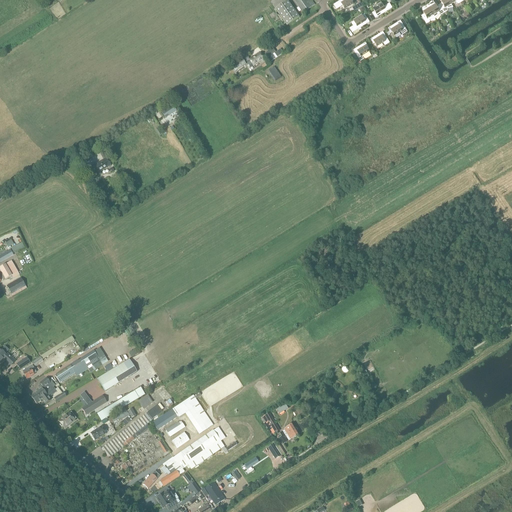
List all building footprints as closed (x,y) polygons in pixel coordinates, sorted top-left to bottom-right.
[(311,0),(294,0),(303,13),(315,5),(311,0)] [(352,3),(356,1),(355,0),(342,0),(334,6),(336,10),(343,6),(345,10),(353,4),(352,3)] [(453,8),(447,0),(439,0),(443,5),(440,7),(444,14),(446,16),(447,16),(447,12),(448,12),(448,9),(453,8)] [(462,3),(460,0),(447,0),(453,8),(451,5),(455,3),(458,5),(461,3),(462,3)] [(287,26),(300,17),(288,1),(276,9),(287,26)] [(427,6),(436,19),(439,15),(441,16),(444,14),(440,7),(437,9),(434,3),(433,3),(432,2),(429,5),(427,6)] [(381,16),(393,9),(390,4),(384,8),(381,4),(373,9),(375,12),(372,14),(376,19),(379,17),(379,16),(381,15),(381,16)] [(436,19),(427,6),(425,7),(422,8),(422,10),(425,16),(422,18),(427,25),(430,23),(430,20),(435,19),(435,20),(436,19)] [(356,25),(350,29),(352,34),(364,26),(366,25),(370,23),(366,17),(364,19),(362,16),(362,17),(354,22),(356,25)] [(403,35),(408,32),(401,21),(397,24),(396,25),(395,25),(388,29),(390,32),(391,34),(393,33),(395,36),(401,32),(403,35)] [(385,47),(390,44),(383,32),(379,35),(380,35),(378,36),(371,40),(374,45),(375,44),(377,47),(383,43),(385,47)] [(353,51),(358,59),(355,60),(359,66),(362,64),(361,62),(364,60),(362,57),(369,52),(367,49),(369,48),(366,43),(359,48),(358,49),(357,49),(353,51)] [(276,53),(273,48),(265,54),(267,56),(266,57),(268,60),(269,59),(271,61),(283,53),(280,50),(276,53)] [(260,54),(251,60),(250,60),(249,57),(244,61),(243,59),(232,66),(235,72),(247,64),(245,62),(246,61),(248,64),(251,68),(254,66),(254,67),(255,66),(254,65),(261,60),(262,61),(264,60),(260,54)] [(274,67),(269,71),(275,81),(281,77),(274,67)] [(171,103),(160,110),(163,114),(174,107),(171,103)] [(103,160),(91,167),(95,174),(96,174),(96,175),(97,176),(97,177),(101,174),(100,171),(110,166),(110,165),(106,158),(106,159),(103,160)] [(0,262),(13,255),(10,250),(0,255),(0,262)] [(0,267),(0,270),(5,280),(11,276),(13,279),(19,275),(11,261),(0,267)] [(18,280),(9,284),(14,293),(25,286),(23,283),(21,284),(18,280)] [(40,357),(32,363),(35,367),(43,361),(43,360),(67,345),(65,341),(40,357)] [(60,383),(75,374),(77,377),(89,369),(93,367),(95,370),(106,363),(107,360),(99,348),(94,351),(55,375),(60,383)] [(6,355),(0,349),(0,362),(4,359),(11,366),(15,361),(7,354),(6,355)] [(17,365),(20,369),(30,363),(27,358),(17,365)] [(105,391),(125,379),(131,376),(137,372),(129,360),(127,361),(123,364),(117,367),(98,379),(100,383),(104,390),(105,391)] [(28,371),(23,374),(26,379),(33,374),(36,372),(32,366),(27,369),(28,371)] [(44,388),(32,397),(35,400),(46,391),(47,392),(49,391),(50,393),(55,389),(53,387),(54,387),(55,386),(49,378),(47,378),(40,383),(44,388)] [(97,422),(98,423),(133,402),(145,395),(140,388),(97,415),(99,419),(98,419),(97,422)] [(46,391),(35,400),(37,403),(38,402),(38,403),(40,401),(41,402),(42,402),(44,401),(46,404),(51,400),(49,398),(57,392),(55,389),(50,393),(49,391),(47,392),(46,391)] [(172,410),(152,421),(150,422),(152,426),(154,425),(158,430),(178,417),(179,418),(185,414),(199,435),(213,425),(195,398),(200,395),(198,392),(196,393),(195,393),(194,394),(195,394),(193,395),(193,396),(173,409),(173,410),(172,410)] [(63,393),(54,398),(57,402),(66,397),(63,393)] [(148,395),(138,401),(143,410),(153,402),(148,395)] [(103,397),(82,409),(86,415),(106,402),(103,397)] [(286,404),(285,404),(280,407),(283,412),(289,409),(286,404)] [(157,405),(152,409),(147,413),(122,433),(117,437),(102,449),(109,458),(124,446),(125,447),(145,431),(149,427),(147,424),(151,421),(153,420),(152,419),(157,416),(157,415),(158,416),(163,412),(161,409),(157,405)] [(122,411),(108,420),(110,423),(114,423),(118,420),(119,422),(129,416),(129,415),(130,414),(132,418),(136,416),(132,409),(128,411),(128,413),(124,408),(121,410),(122,411)] [(61,420),(59,421),(60,423),(60,424),(60,425),(61,426),(62,427),(63,426),(64,428),(66,426),(66,427),(75,420),(74,420),(76,419),(71,412),(69,414),(69,413),(66,415),(67,416),(64,418),(63,417),(60,420),(61,420)] [(270,414),(263,418),(273,435),(280,431),(270,414)] [(129,416),(127,418),(122,422),(125,426),(132,420),(129,416)] [(179,423),(166,431),(170,437),(183,429),(185,428),(181,422),(179,423)] [(282,437),(280,438),(282,442),(282,444),(283,444),(296,436),(299,435),(292,424),(290,426),(285,429),(285,430),(280,433),(282,437)] [(91,434),(95,441),(106,434),(103,429),(102,427),(99,429),(91,434)] [(164,467),(160,470),(167,477),(176,471),(179,476),(185,472),(183,469),(187,467),(188,465),(190,468),(191,470),(224,447),(219,440),(224,436),(218,428),(213,431),(173,458),(173,457),(163,465),(164,467)] [(177,449),(189,440),(185,433),(172,441),(177,449)] [(280,456),(273,445),(269,448),(276,459),(280,456)] [(282,456),(285,453),(280,445),(277,447),(282,456)] [(256,459),(245,466),(247,469),(258,462),(256,459)] [(155,471),(143,485),(148,489),(158,478),(160,476),(155,471)] [(167,477),(160,481),(164,486),(179,476),(176,471),(167,477)] [(194,483),(189,486),(189,487),(193,492),(195,495),(200,492),(199,489),(194,483)] [(219,491),(220,491),(219,491),(214,483),(209,486),(215,495),(217,493),(219,491)] [(220,502),(215,495),(209,486),(204,489),(215,505),(215,506),(219,503),(220,502)] [(161,496),(156,498),(158,501),(159,503),(172,495),(169,490),(167,488),(159,493),(159,494),(160,493),(161,495),(161,496)] [(217,493),(215,495),(220,502),(225,499),(220,491),(219,491),(217,493)] [(172,495),(159,503),(161,506),(163,508),(166,506),(167,506),(169,509),(169,510),(178,504),(177,504),(180,502),(178,499),(179,498),(176,493),(172,495)] [(344,505),(348,511),(350,511),(353,510),(348,502),(344,505)]
